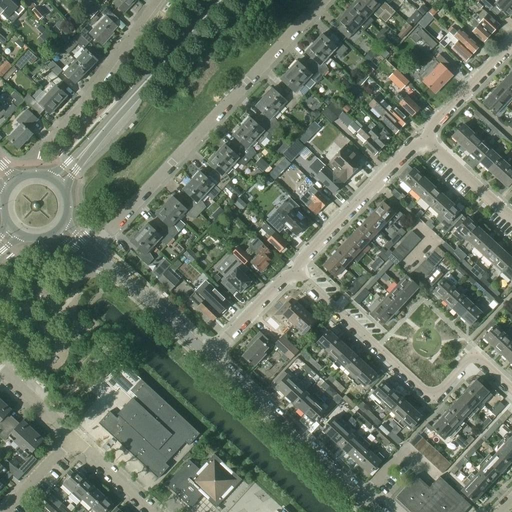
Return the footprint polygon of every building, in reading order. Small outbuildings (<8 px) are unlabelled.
[(0,0),(0,15),(1,14),(7,20),(15,12),(18,15),(24,9),(14,0),(4,0),(3,2),(0,0)] [(85,0),(80,0),(76,6),(91,19),(98,11),(85,0)] [(111,0),(106,7),(107,8),(119,19),(136,0),(111,0)] [(358,0),(357,0),(351,7),(370,24),(374,20),(369,16),(372,13),(358,0)] [(358,0),(372,13),(376,9),(381,13),(388,5),(383,1),(382,0),(358,0)] [(481,8),(484,5),(485,4),(480,0),(476,4),(481,8)] [(511,0),(497,0),(494,4),(490,0),(480,0),(485,4),(484,5),(490,10),(495,5),(499,8),(507,16),(511,10),(511,0)] [(29,1),(25,4),(31,11),(35,7),(29,1)] [(423,4),(417,10),(423,15),(428,10),(423,4)] [(38,6),(32,11),(39,20),(45,14),(38,6)] [(351,7),(345,14),(359,28),(359,27),(364,31),(370,24),(351,7)] [(434,7),(429,13),(433,17),(438,11),(434,7)] [(106,17),(90,34),(103,46),(109,39),(107,38),(118,27),(122,30),(126,26),(107,8),(102,13),(106,17)] [(475,20),(490,34),(498,25),(482,10),(478,15),(477,14),(473,14),(471,17),(475,20)] [(416,11),(406,21),(412,27),(422,16),(416,11)] [(359,28),(345,14),(338,22),(342,26),(339,30),(348,39),(359,28)] [(80,17),(75,23),(80,28),(85,22),(80,17)] [(423,20),(419,24),(424,29),(427,25),(423,20)] [(483,42),(490,34),(475,20),(470,25),(475,29),(472,32),(483,42)] [(416,33),(411,38),(416,43),(420,38),(426,44),(422,49),(427,54),(432,49),(437,44),(421,29),(416,34),(416,33)] [(452,29),(449,33),(471,55),(478,47),(459,30),(456,33),(452,29)] [(44,32),(36,40),(45,48),(53,40),(44,32)] [(464,62),(471,55),(449,33),(439,44),(444,48),(450,41),(454,45),(450,49),(464,62)] [(74,39),(83,48),(84,49),(90,43),(79,34),(74,39)] [(314,44),(328,57),(334,51),(341,55),(347,49),(339,41),(335,45),(322,34),(314,44)] [(324,62),(328,57),(314,44),(306,53),(318,63),(313,68),(323,76),(328,70),(324,62)] [(68,46),(64,49),(69,54),(72,50),(68,46)] [(28,50),(23,56),(28,61),(32,65),(37,58),(28,50)] [(86,51),(76,61),(88,73),(98,62),(86,51)] [(434,61),(419,77),(424,81),(423,82),(428,87),(427,88),(429,89),(430,89),(434,93),(451,76),(446,71),(451,66),(439,55),(434,61)] [(52,61),(47,67),(50,70),(51,70),(58,77),(63,72),(52,61)] [(88,73),(76,61),(64,74),(76,85),(88,73)] [(298,61),(289,71),(304,84),(309,79),(317,83),(323,76),(313,68),(309,72),(298,61)] [(14,67),(2,78),(5,82),(17,70),(14,67)] [(52,81),(43,91),(48,95),(49,95),(60,106),(68,97),(58,87),(63,82),(60,79),(51,71),(50,70),(46,75),(52,81)] [(292,91),(288,95),(298,103),(304,97),(299,89),(304,84),(289,71),(281,80),(292,91)] [(362,71),(353,80),(360,86),(369,77),(362,71)] [(511,79),(508,76),(499,85),(511,96),(511,79)] [(353,82),(346,90),(352,95),(359,88),(353,82)] [(499,85),(491,94),(503,106),(504,105),(511,96),(499,85)] [(273,89),(264,98),(279,111),(284,106),(292,110),(298,103),(288,95),(284,99),(273,89)] [(398,104),(411,117),(419,109),(405,96),(402,99),(397,94),(392,98),(398,104)] [(508,108),(504,105),(503,106),(491,94),(482,103),(495,115),(495,114),(499,118),(508,108)] [(49,95),(48,95),(40,104),(51,115),(60,106),(49,95)] [(373,100),(401,127),(405,123),(406,124),(408,122),(407,121),(393,107),(390,109),(377,96),(373,100)] [(274,116),(279,111),(264,98),(256,107),(270,120),(266,124),(263,121),(263,122),(275,132),(280,127),(274,116)] [(328,98),(324,102),(327,106),(332,102),(328,98)] [(401,127),(373,100),(368,105),(382,118),(380,120),(394,134),(401,127)] [(332,102),(321,113),(332,123),(338,117),(348,126),(349,125),(352,122),(332,102)] [(0,117),(3,115),(8,120),(18,109),(13,104),(7,112),(0,105),(0,117)] [(346,105),(342,110),(346,114),(350,109),(346,105)] [(27,110),(22,116),(18,121),(22,125),(9,139),(20,150),(33,135),(28,131),(38,120),(27,110)] [(483,122),(485,119),(476,110),(474,113),(483,122)] [(364,121),(360,117),(354,123),(380,149),(387,142),(385,141),(391,135),(384,128),(381,131),(371,122),(367,127),(363,123),(364,121)] [(242,127),(256,140),(261,144),(266,138),(269,139),(275,132),(263,122),(259,126),(250,118),(242,127)] [(483,122),(492,130),(495,127),(485,119),(483,122)] [(349,125),(357,133),(356,133),(365,142),(363,144),(374,155),(380,149),(354,123),(352,122),(349,125)] [(461,146),(472,133),(463,124),(451,137),(461,146)] [(251,145),(256,140),(242,127),(233,136),(242,144),(238,148),(241,151),(250,160),(256,154),(251,145)] [(492,130),(501,139),(504,136),(495,127),(492,130)] [(461,146),(470,154),(482,141),(472,133),(461,146)] [(307,140),(301,135),(298,138),(304,144),(307,140)] [(501,139),(510,147),(511,144),(511,143),(504,136),(501,139)] [(296,139),(282,153),(291,162),(305,147),(296,139)] [(470,154),(479,162),(491,150),(482,141),(470,154)] [(226,145),(217,154),(231,168),(236,162),(244,166),(250,160),(241,151),(237,155),(226,145)] [(346,145),(325,167),(343,184),(352,174),(353,174),(354,174),(354,173),(355,173),(356,173),(356,172),(357,172),(357,171),(357,170),(357,169),(357,168),(359,166),(356,163),(360,159),(346,145)] [(479,162),(488,171),(500,158),(491,150),(479,162)] [(217,154),(209,163),(217,171),(213,176),(216,178),(225,187),(231,181),(226,173),(231,168),(217,154)] [(261,158),(255,164),(263,171),(269,165),(261,158)] [(317,158),(308,167),(317,175),(315,176),(333,194),(343,184),(325,167),(317,158)] [(488,171),(497,179),(509,166),(500,158),(488,171)] [(408,166),(398,177),(402,181),(402,182),(411,190),(423,178),(414,169),(413,170),(408,166)] [(511,181),(511,169),(509,166),(497,179),(507,188),(511,181)] [(273,169),(268,174),(276,182),(281,177),(273,169)] [(200,172),(192,181),(206,195),(211,189),(219,194),(225,187),(216,178),(212,183),(200,172)] [(411,190),(420,199),(432,186),(423,178),(411,190)] [(195,201),(192,206),(201,214),(206,208),(202,200),(206,195),(192,181),(183,190),(195,201)] [(420,199),(430,207),(442,194),(432,186),(420,199)] [(312,187),(300,199),(306,205),(305,205),(315,215),(328,203),(318,193),(312,187)] [(402,194),(400,195),(396,190),(392,194),(400,202),(405,197),(402,194)] [(430,207),(439,215),(450,203),(442,194),(430,207)] [(173,197),(165,206),(180,220),(185,214),(195,220),(201,214),(192,206),(188,210),(173,197)] [(239,198),(233,204),(241,211),(247,205),(239,198)] [(289,198),(267,221),(278,231),(284,224),(296,235),(298,234),(299,235),(305,229),(303,228),(307,224),(303,220),(304,219),(299,213),(297,214),(294,212),(299,207),(289,198)] [(395,221),(391,218),(398,210),(390,203),(387,206),(383,202),(374,211),(387,223),(391,226),(395,221)] [(411,202),(406,207),(409,211),(414,205),(411,202)] [(450,203),(439,215),(448,224),(452,227),(462,216),(458,213),(460,211),(450,203)] [(165,206),(156,215),(168,226),(164,231),(173,239),(179,232),(186,225),(180,220),(165,206)] [(420,210),(415,216),(419,219),(424,213),(420,210)] [(374,211),(366,220),(378,232),(387,223),(374,211)] [(465,239),(476,227),(467,218),(455,231),(465,239)] [(429,219),(424,224),(428,227),(433,222),(429,219)] [(366,220),(357,229),(370,241),(378,232),(366,220)] [(148,224),(140,233),(155,247),(160,242),(167,246),(173,239),(164,231),(160,235),(148,224)] [(261,228),(266,233),(271,237),(268,241),(280,252),(287,244),(266,224),(261,228)] [(465,239),(474,248),(485,235),(476,227),(465,239)] [(401,228),(397,232),(402,237),(406,232),(401,228)] [(357,229),(349,238),(361,250),(365,254),(371,248),(367,244),(370,241),(357,229)] [(399,245),(408,253),(420,240),(412,232),(399,245)] [(155,247),(140,233),(132,242),(143,253),(139,258),(148,267),(154,260),(150,252),(155,247)] [(397,233),(389,241),(393,245),(401,237),(397,233)] [(474,248),(483,256),(495,243),(485,235),(474,248)] [(349,238),(340,247),(353,259),(361,250),(349,238)] [(261,272),(262,271),(263,271),(264,271),(266,268),(266,267),(271,261),(267,257),(271,253),(257,239),(250,246),(259,254),(251,263),(261,272)] [(389,250),(393,246),(388,241),(384,246),(389,250)] [(387,258),(391,254),(392,253),(390,251),(388,253),(376,242),(373,245),(382,253),(381,254),(387,258)] [(442,245),(452,254),(454,251),(445,242),(442,245)] [(483,256),(492,265),(504,252),(495,243),(483,256)] [(399,245),(395,250),(404,258),(408,253),(399,245)] [(340,247),(332,257),(344,268),(353,259),(340,247)] [(437,247),(433,251),(441,259),(445,255),(437,247)] [(241,250),(235,257),(243,265),(250,258),(241,250)] [(395,250),(392,253),(391,254),(400,262),(404,258),(395,250)] [(433,251),(429,255),(438,263),(440,261),(441,259),(433,251)] [(452,254),(461,262),(463,260),(454,251),(452,254)] [(492,265),(501,273),(511,261),(511,259),(504,252),(492,265)] [(171,265),(170,267),(175,271),(182,264),(180,262),(185,257),(181,254),(172,263),(173,264),(171,265)] [(389,261),(393,264),(396,266),(400,262),(391,254),(387,258),(389,261)] [(250,285),(250,283),(251,282),(244,275),(248,270),(233,255),(228,260),(231,264),(232,265),(222,275),(226,279),(222,283),(233,294),(237,289),(240,293),(245,288),(247,288),(250,285)] [(429,255),(424,260),(433,268),(438,263),(429,255)] [(445,255),(441,259),(440,261),(446,267),(452,261),(445,255)] [(344,268),(332,257),(323,266),(336,277),(344,268)] [(378,258),(374,262),(379,267),(383,262),(378,258)] [(166,260),(162,264),(167,270),(170,267),(171,265),(166,260)] [(424,260),(420,265),(429,273),(433,268),(424,260)] [(461,262),(470,271),(472,268),(463,260),(461,262)] [(389,261),(381,270),(384,273),(393,264),(389,261)] [(511,279),(511,261),(501,273),(511,281),(511,279)] [(374,262),(370,266),(375,271),(379,267),(374,262)] [(420,265),(416,269),(425,277),(429,273),(420,265)] [(464,277),(466,274),(457,266),(455,268),(464,277)] [(179,282),(178,281),(181,277),(175,271),(170,267),(167,270),(165,269),(161,273),(163,276),(159,281),(170,291),(179,282)] [(436,267),(423,280),(430,287),(442,274),(436,267)] [(470,271),(479,279),(482,277),(472,268),(470,271)] [(416,269),(412,273),(421,282),(425,277),(416,269)] [(381,270),(372,279),(375,282),(384,273),(381,270)] [(412,273),(408,278),(417,286),(421,282),(412,273)] [(454,288),(459,283),(449,274),(445,280),(433,292),(443,301),(454,288)] [(464,277),(473,285),(476,283),(466,274),(464,277)] [(357,279),(356,279),(362,285),(366,280),(362,276),(358,280),(357,279)] [(406,276),(397,285),(410,297),(418,288),(417,286),(408,278),(406,276)] [(479,279),(488,287),(490,285),(482,277),(479,279)] [(362,285),(356,279),(347,289),(353,294),(362,285)] [(372,279),(364,288),(367,291),(375,282),(372,279)] [(195,291),(219,314),(221,313),(222,314),(226,310),(225,308),(229,303),(225,299),(218,292),(209,284),(208,285),(204,281),(200,286),(195,291)] [(473,285),(482,293),(484,291),(476,283),(473,285)] [(397,285),(388,295),(401,306),(410,297),(397,285)] [(490,285),(488,287),(497,296),(500,293),(490,285)] [(359,300),(367,291),(364,288),(356,297),(359,300)] [(443,301),(452,309),(463,297),(454,288),(443,301)] [(212,321),(219,314),(195,291),(189,297),(201,309),(201,310),(212,321)] [(494,300),(484,291),(482,293),(492,302),(494,300)] [(382,296),(377,301),(380,303),(393,315),(401,306),(388,295),(385,298),(382,296)] [(452,309),(461,317),(472,305),(463,297),(452,309)] [(291,328),(305,312),(295,303),(291,307),(288,304),(286,304),(274,316),(279,321),(284,316),(289,321),(287,324),(291,328)] [(373,305),(369,309),(372,312),(372,313),(384,325),(393,315),(380,303),(376,308),(373,305)] [(481,313),(472,305),(461,317),(470,326),(481,313)] [(315,321),(305,312),(291,328),(295,332),(297,329),(303,334),(315,321)] [(493,347),(504,334),(495,326),(497,323),(493,319),(484,329),(488,333),(483,338),(493,347)] [(327,352),(339,340),(329,330),(314,347),(319,352),(322,348),(327,352)] [(82,337),(78,333),(71,340),(76,344),(82,337)] [(250,349),(242,357),(249,364),(250,363),(254,367),(266,354),(264,353),(272,344),(261,333),(248,347),(250,349)] [(493,347),(501,355),(511,343),(511,341),(504,334),(493,347)] [(284,354),(286,355),(294,347),(282,336),(274,345),(284,354)] [(328,360),(333,365),(348,348),(339,340),(327,352),(331,356),(328,360)] [(511,343),(501,355),(510,364),(511,361),(511,343)] [(298,351),(294,347),(286,355),(288,358),(290,360),(298,351)] [(341,366),(346,370),(357,357),(348,348),(333,365),(338,369),(341,366)] [(347,377),(352,382),(367,366),(357,357),(346,370),(350,374),(347,377)] [(314,367),(317,363),(311,358),(308,361),(314,367)] [(109,411),(98,423),(158,479),(169,466),(165,463),(185,442),(189,446),(200,434),(122,361),(104,380),(116,392),(119,388),(133,401),(117,418),(109,411)] [(268,361),(261,369),(266,373),(272,365),(268,361)] [(308,373),(311,370),(305,364),(302,367),(308,373)] [(377,375),(367,366),(352,382),(357,387),(360,383),(365,388),(377,375)] [(284,372),(279,378),(282,381),(287,375),(284,372)] [(278,385),(276,388),(286,397),(301,381),(296,376),(292,380),(287,375),(282,381),(278,385)] [(333,384),(336,380),(330,375),(327,378),(333,384)] [(345,388),(336,380),(333,384),(341,392),(345,388)] [(286,397),(295,406),(307,393),(302,389),(305,385),(301,381),(286,397)] [(476,381),(467,391),(479,403),(483,398),(487,402),(492,396),(476,381)] [(327,390),(330,387),(324,382),(320,386),(325,390),(326,389),(327,390)] [(379,407),(393,391),(384,382),(372,394),(377,398),(373,402),(379,407)] [(387,408),(391,412),(403,399),(393,391),(379,407),(384,411),(387,408)] [(467,391),(458,400),(474,415),(479,410),(475,407),(479,403),(467,391)] [(295,406),(305,414),(319,398),(314,394),(311,397),(307,393),(295,406)] [(348,404),(351,401),(345,395),(342,399),(348,404)] [(324,403),(319,398),(305,414),(314,423),(326,411),(321,406),(324,403)] [(392,420),(397,424),(412,408),(403,399),(391,412),(396,416),(392,420)] [(0,401),(0,428),(3,430),(14,419),(8,413),(11,410),(1,400),(0,401)] [(458,400),(449,409),(462,421),(466,417),(469,420),(474,415),(458,400)] [(500,403),(491,413),(495,417),(504,408),(500,403)] [(369,417),(372,414),(371,413),(375,410),(370,405),(367,409),(367,408),(363,412),(369,417)] [(422,417),(412,408),(397,424),(403,429),(406,426),(410,430),(422,417)] [(449,409),(440,419),(457,434),(461,429),(458,426),(462,421),(449,409)] [(507,410),(498,420),(502,424),(511,414),(507,410)] [(363,424),(366,421),(360,416),(357,419),(363,424)] [(488,417),(482,423),(486,426),(491,421),(488,417)] [(331,439),(346,423),(341,418),(337,421),(333,418),(322,430),(331,439)] [(9,437),(19,446),(33,431),(23,421),(20,424),(14,419),(3,430),(0,433),(0,436),(5,441),(9,437)] [(457,434),(440,419),(432,428),(444,440),(448,436),(452,439),(457,434)] [(331,439),(341,448),(352,435),(348,431),(351,428),(346,423),(331,439)] [(486,426),(482,423),(478,427),(481,431),(486,426)] [(494,423),(489,429),(492,432),(498,427),(494,423)] [(384,424),(380,429),(382,430),(386,434),(390,429),(384,424)] [(426,428),(422,433),(427,438),(431,433),(426,428)] [(391,430),(387,435),(392,440),(393,439),(398,444),(402,440),(391,430)] [(19,446),(15,450),(25,459),(29,455),(43,440),(33,431),(19,446)] [(376,436),(382,442),(385,438),(379,433),(376,436)] [(414,448),(422,439),(418,434),(409,443),(414,448)] [(341,448),(350,456),(365,440),(360,436),(357,439),(352,435),(341,448)] [(506,435),(501,441),(511,450),(511,436),(510,439),(506,435)] [(469,445),(474,440),(470,437),(465,442),(469,445)] [(414,448),(419,452),(427,443),(422,439),(414,448)] [(350,456),(360,465),(371,453),(367,449),(370,445),(365,440),(350,456)] [(476,441),(471,447),(475,451),(480,445),(476,441)] [(500,449),(496,454),(509,465),(511,461),(511,450),(501,441),(496,446),(500,449)] [(464,451),(469,445),(465,442),(461,447),(464,451)] [(427,443),(419,452),(424,457),(432,448),(427,443)] [(475,451),(471,447),(467,452),(470,455),(475,451)] [(424,457),(428,461),(437,452),(432,448),(424,457)] [(428,461),(433,465),(441,456),(437,452),(428,461)] [(376,457),(371,453),(360,465),(369,474),(384,458),(379,453),(376,457)] [(188,460),(166,485),(191,508),(202,495),(216,508),(241,480),(214,454),(199,470),(188,460)] [(488,455),(484,459),(500,474),(509,465),(496,454),(492,458),(488,455)] [(32,455),(28,458),(34,463),(37,460),(32,455)] [(433,465),(438,470),(446,461),(441,456),(433,465)] [(483,468),(479,472),(491,484),(500,474),(484,459),(479,465),(483,468)] [(6,460),(1,465),(8,472),(11,475),(12,474),(12,475),(18,480),(23,474),(18,469),(17,470),(15,468),(9,462),(6,460)] [(451,465),(446,461),(438,470),(443,474),(451,465)] [(454,467),(457,470),(463,464),(459,461),(454,467)] [(25,462),(18,469),(23,474),(30,467),(25,462)] [(64,483),(62,485),(72,494),(73,492),(85,479),(76,470),(64,483)] [(471,473),(467,478),(482,493),(491,484),(479,472),(475,477),(471,473)] [(416,476),(395,499),(409,511),(465,511),(471,506),(440,477),(429,489),(416,476)] [(482,493),(467,478),(462,484),(465,487),(461,492),(473,503),(482,493)] [(73,492),(72,494),(81,502),(82,500),(94,487),(85,479),(73,492)] [(82,500),(92,509),(104,496),(94,487),(82,500)] [(105,511),(113,504),(104,496),(92,509),(95,511),(105,511)] [(51,501),(58,508),(62,504),(55,497),(51,501)]
